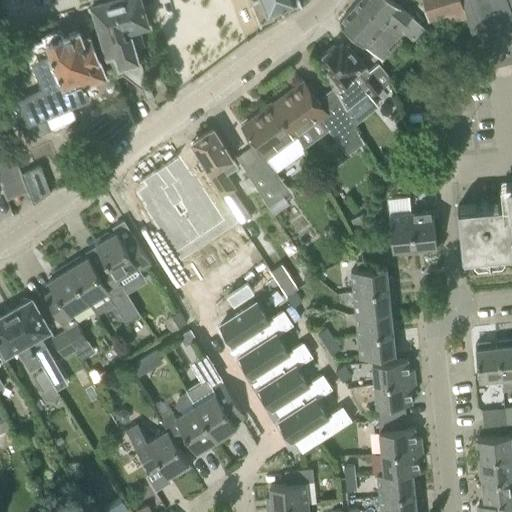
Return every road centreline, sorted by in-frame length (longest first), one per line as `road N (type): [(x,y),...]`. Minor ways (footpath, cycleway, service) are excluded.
road 1 (residential): [(0,235),(330,0)]
road 2 (residential): [(448,511),(433,328),(455,310),(511,306)]
